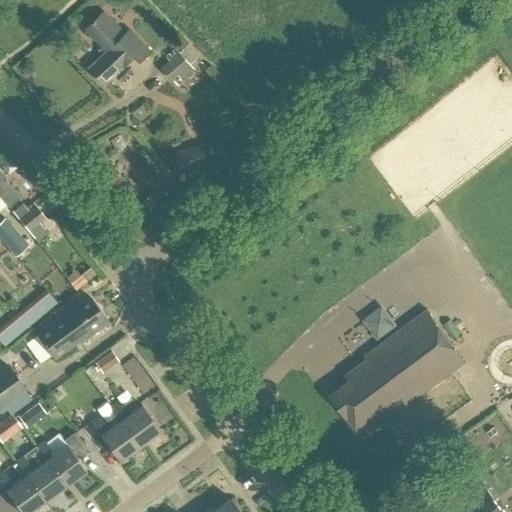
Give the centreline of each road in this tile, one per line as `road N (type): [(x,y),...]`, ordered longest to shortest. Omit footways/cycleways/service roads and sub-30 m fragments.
road 1 (unclassified): [(127,284),(458,0)]
road 2 (residential): [(0,120),(127,284)]
road 3 (residential): [(233,431),(127,284)]
road 4 (residential): [(125,511),(233,431)]
